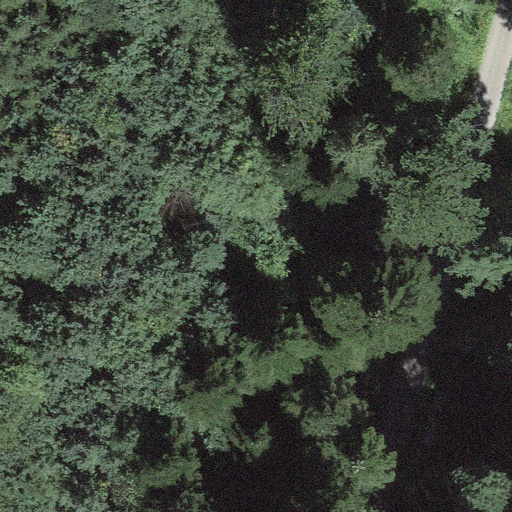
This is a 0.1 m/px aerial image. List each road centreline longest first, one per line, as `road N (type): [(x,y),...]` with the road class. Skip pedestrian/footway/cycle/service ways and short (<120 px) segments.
road 1 (track): [(511,8),(368,511)]
road 2 (track): [(51,511),(53,471),(34,343),(0,257)]
